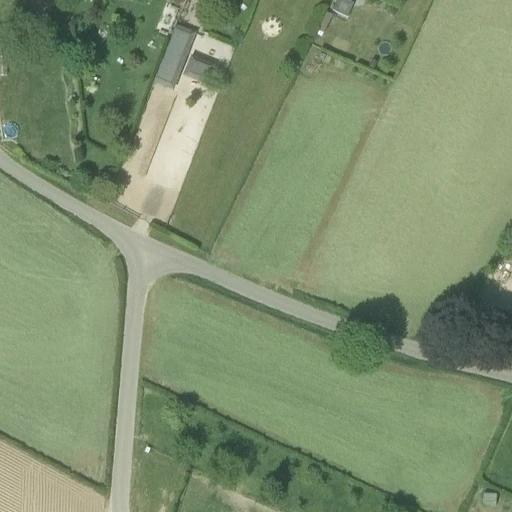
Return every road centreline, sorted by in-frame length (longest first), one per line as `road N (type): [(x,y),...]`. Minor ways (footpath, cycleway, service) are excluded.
road 1 (unclassified): [(511,378),(287,315),(200,280),(0,165)]
road 2 (track): [(133,243),(135,305),(112,511)]
